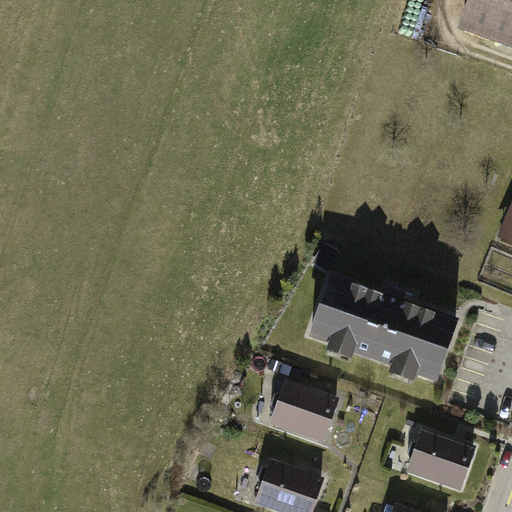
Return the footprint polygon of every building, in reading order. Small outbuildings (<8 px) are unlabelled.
[(511,0),(475,0),(465,26),(511,43),(511,0)] [(333,280),(314,333),(338,342),(341,335),(354,340),(352,347),(400,365),(403,357),(417,362),(414,369),(438,378),(457,323),(403,304),(407,293),(392,288),(388,299),(333,280)] [(324,439),(338,400),(289,383),(286,390),(277,394),(273,405),(278,415),(275,422),(324,439)] [(461,488),(475,449),(426,432),(423,438),(414,443),(410,454),(415,463),(412,470),(461,488)] [(290,511),(311,511),(323,480),(274,463),(264,468),(261,479),(265,488),(260,501),(290,511)]
